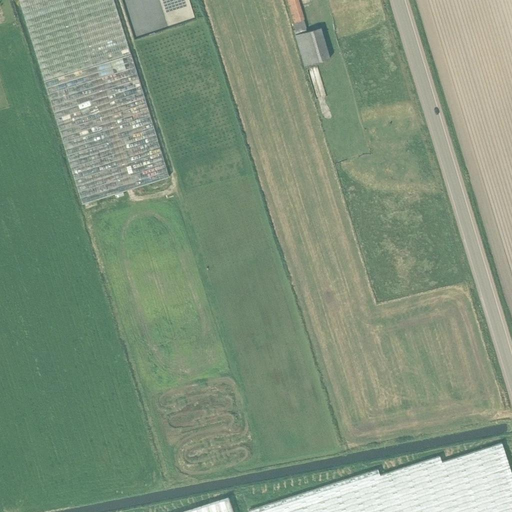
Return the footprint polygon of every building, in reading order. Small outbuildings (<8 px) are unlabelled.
[(19,0),(44,80),(131,53),(114,0),(19,0)] [(287,0),(294,23),(305,20),(299,0),(287,0)] [(304,66),(330,58),(320,27),(295,34),(304,66)] [(131,53),(44,80),(83,204),(170,177),(131,53)] [(511,511),(511,474),(502,442),(442,461),(440,455),(380,474),(378,468),(248,510),(249,511),(511,511)] [(232,511),(228,497),(182,511),(232,511)]
